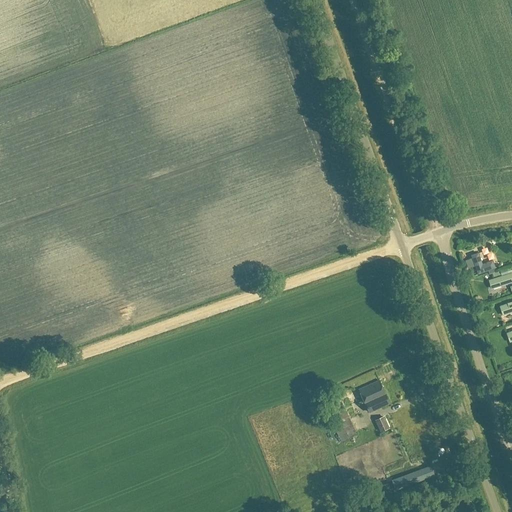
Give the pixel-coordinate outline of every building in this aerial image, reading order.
[(495,268),(492,261),(482,265),(478,253),(471,256),(478,275),(495,268)] [(511,272),(489,280),(492,289),(511,282),(511,272)] [(503,316),(511,312),(511,302),(500,306),(503,316)] [(379,381),(359,391),(369,413),(389,404),(379,381)] [(388,428),(383,417),(376,420),(381,432),(388,428)] [(342,434),(346,446),(362,441),(358,429),(342,434)] [(434,476),(431,468),(416,473),(416,472),(393,481),(396,490),(434,476)]
